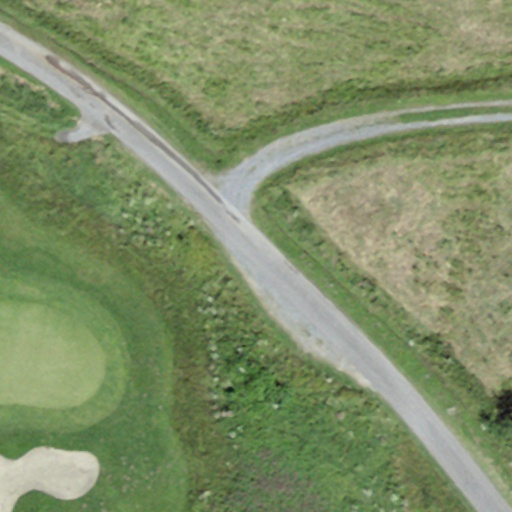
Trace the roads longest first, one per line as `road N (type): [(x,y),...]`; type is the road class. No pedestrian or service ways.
road 1 (unclassified): [(495,511),(415,411),(303,295),(108,110),(0,39)]
road 2 (track): [(511,109),(312,133),(253,165),(207,205)]
